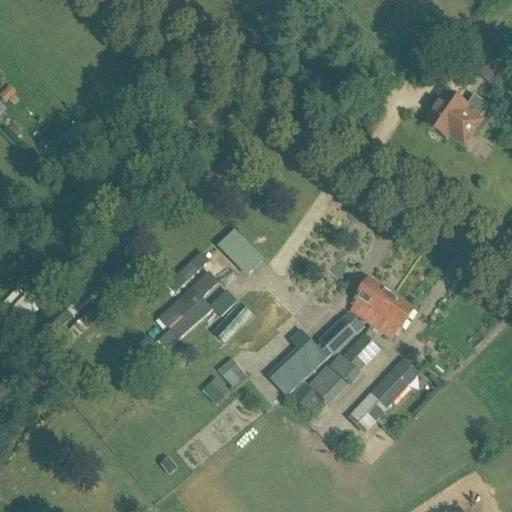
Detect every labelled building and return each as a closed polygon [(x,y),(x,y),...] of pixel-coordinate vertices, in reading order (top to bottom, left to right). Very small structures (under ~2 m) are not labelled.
[(511,50),(487,34),(463,69),(494,90),(511,61),(511,50)] [(445,92),(422,125),(447,142),(449,139),(464,150),(483,122),(479,120),(481,117),(482,117),(489,108),(474,98),(467,108),(445,92)] [(225,257),(247,279),(265,262),(243,240),(225,257)] [(175,295),(210,262),(201,253),(167,286),(175,295)] [(209,270),(192,284),(201,295),(218,281),(209,270)] [(350,315),(371,328),(392,296),(369,281),(355,303),(357,304),(350,315)] [(191,287),(159,316),(180,339),(212,310),(191,287)] [(208,308),(220,319),(236,301),(224,290),(208,308)] [(9,317),(23,331),(45,309),(31,294),(9,317)] [(415,311),(392,296),(371,328),(394,343),(415,311)] [(209,339),(221,351),(251,318),(240,307),(209,339)] [(91,333),(101,317),(90,309),(79,326),(91,333)] [(301,355),(271,383),(283,396),(286,398),(317,373),(328,362),(327,361),(330,358),(333,361),(365,331),(349,315),(318,344),(320,347),(316,349),(312,345),(301,355)] [(304,385),(292,398),(305,408),(316,396),(329,407),(337,399),(348,388),(347,387),(357,375),(358,377),(380,353),(364,337),(341,361),(342,361),(332,371),(328,367),(307,388),(304,385)] [(402,362),(348,421),(365,437),(419,378),(402,362)] [(233,391),(241,384),(230,372),(223,378),(233,391)]
